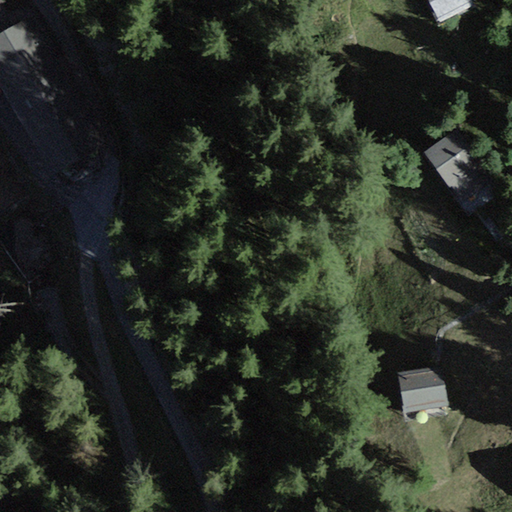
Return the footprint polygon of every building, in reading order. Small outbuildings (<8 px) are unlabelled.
[(458,0),(415,0),(425,25),(463,10),(458,0)] [(29,20),(0,37),(0,73),(55,167),(99,141),(29,20)] [(436,136),(401,158),(421,192),(457,170),(436,136)] [(511,300),(502,305),(511,330),(511,300)] [(406,371),(361,375),(365,413),(410,408),(406,371)] [(488,459),(463,475),(487,510),(511,494),(488,459)]
